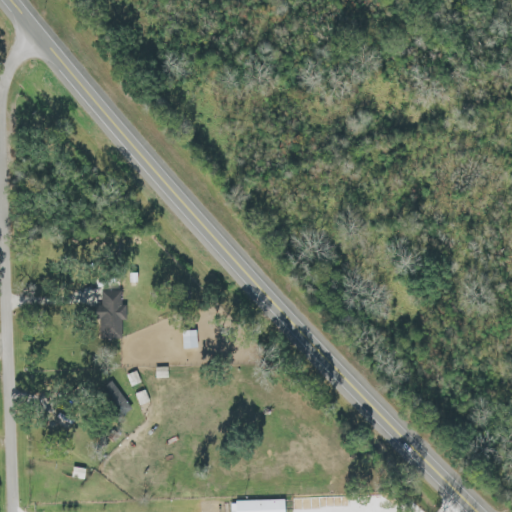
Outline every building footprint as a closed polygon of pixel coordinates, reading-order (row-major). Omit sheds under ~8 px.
[(128,322),(128,308),(103,307),(102,341),(123,341),(123,322),(128,322)] [(198,332),(184,332),(184,351),(199,350),(198,332)] [(169,369),(157,369),(157,380),(170,379),(169,369)] [(88,471),(75,469),(74,480),(86,481),(88,471)] [(287,511),(288,502),(232,503),(232,511),(287,511)]
